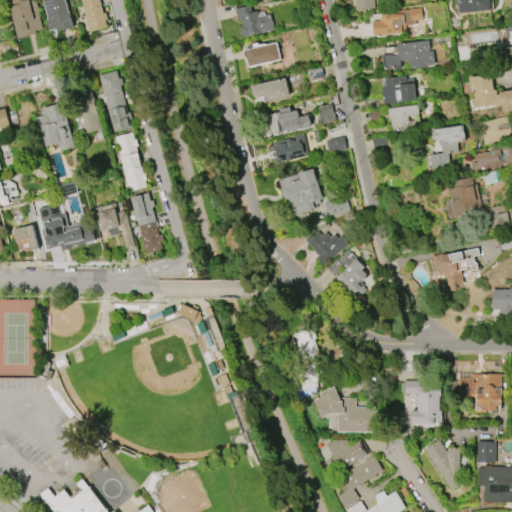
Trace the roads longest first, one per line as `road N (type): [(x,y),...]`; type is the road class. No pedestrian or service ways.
road 1 (residential): [(446,344),(397,290),(379,248),(324,0)]
road 2 (residential): [(310,289),(259,223),(205,0)]
road 3 (residential): [(116,0),(184,247),(175,266),(149,274)]
road 4 (residential): [(310,289),(367,338),(446,344)]
road 5 (residential): [(129,47),(0,81)]
road 6 (residential): [(0,277),(120,281)]
